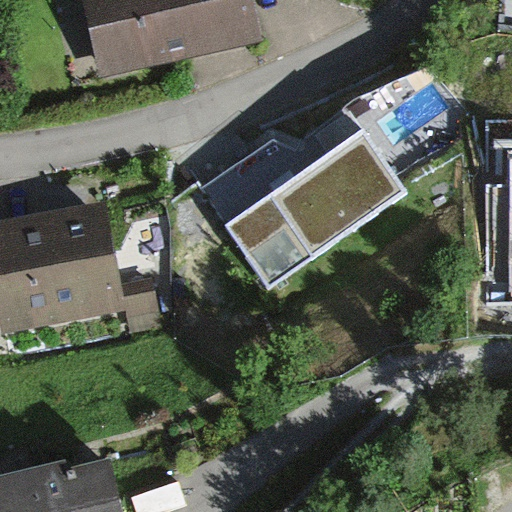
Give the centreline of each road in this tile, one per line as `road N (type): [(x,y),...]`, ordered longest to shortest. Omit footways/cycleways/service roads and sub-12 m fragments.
road 1 (residential): [(429,0),(325,72),(210,118),(62,154),(0,158)]
road 2 (residential): [(511,358),(466,363),(384,415),(297,511)]
